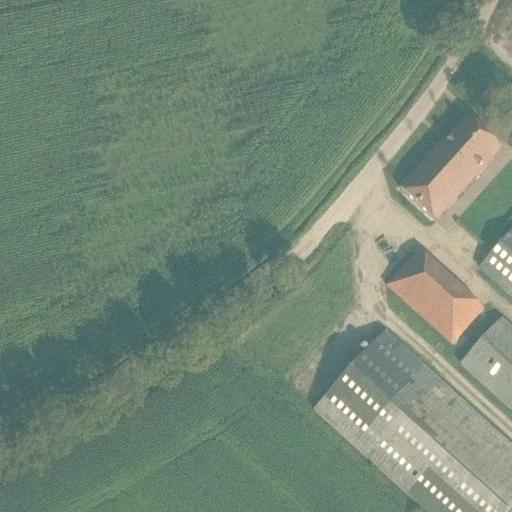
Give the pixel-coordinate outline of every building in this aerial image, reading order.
[(399,191),(423,213),(436,224),(501,153),(466,121),(442,148),(439,146),(422,165),(423,166),(415,175),(414,174),(399,191)] [(511,301),(511,232),(478,270),(511,301)] [(450,347),(482,311),(418,253),(386,289),(450,347)] [(511,415),(511,333),(500,323),(460,367),(511,415)] [(313,413),(328,427),(422,511),(510,511),(511,510),(511,451),(384,335),(313,413)]
